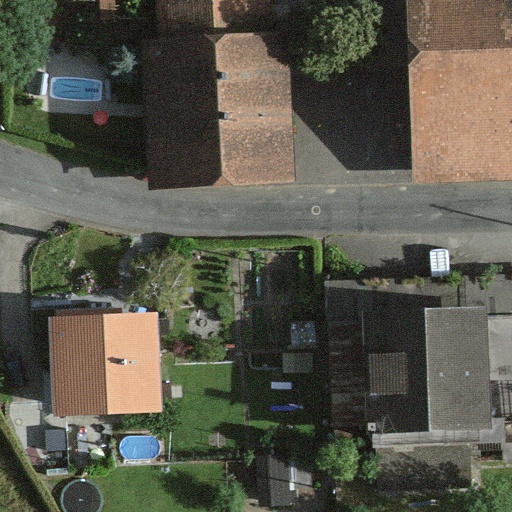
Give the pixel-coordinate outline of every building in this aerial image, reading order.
[(39,0),(40,7),(149,0),(166,0),(170,51),(157,52),(166,186),(287,180),(279,47),(265,47),(262,0),(39,0)] [(511,0),(391,0),(400,190),(511,184),(511,0)] [(329,279),(331,370),(364,369),(362,312),(480,310),(480,275),(329,279)] [(479,327),(370,333),(376,450),(485,444),(479,327)] [(150,331),(62,335),(66,420),(154,416),(150,331)]
